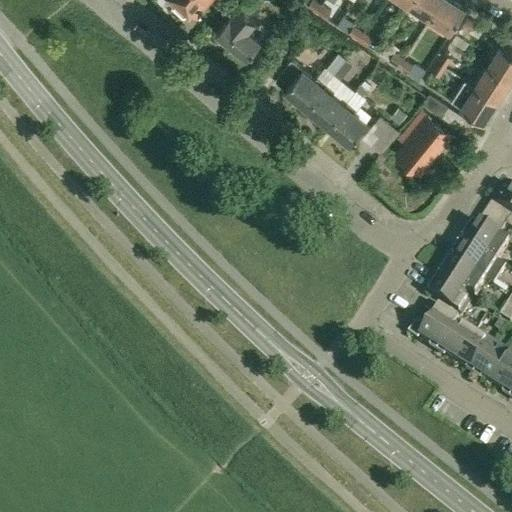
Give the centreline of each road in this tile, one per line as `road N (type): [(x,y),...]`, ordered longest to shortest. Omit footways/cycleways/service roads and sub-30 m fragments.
road 1 (tertiary): [(472,511),(236,312),(86,157),(0,54)]
road 2 (residential): [(406,252),(94,0)]
road 3 (residential): [(355,323),(511,425)]
road 4 (residential): [(406,252),(453,215),(499,141)]
